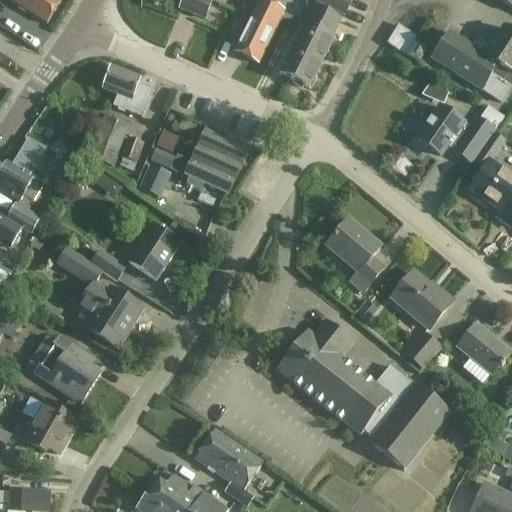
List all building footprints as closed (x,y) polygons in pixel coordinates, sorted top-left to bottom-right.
[(7,0),(46,25),(60,4),(54,0),(7,0)] [(182,0),(178,11),(204,22),(213,1),(209,0),(182,0)] [(315,0),(313,4),(345,19),(354,1),(352,0),(315,0)] [(511,0),(496,0),(511,12),(511,0)] [(257,65),(283,12),(259,1),(234,53),(257,65)] [(279,75),(309,91),(335,39),(333,38),(341,20),(315,7),(306,24),(304,23),(279,75)] [(418,37),(399,24),(387,42),(406,56),(418,37)] [(511,34),(503,29),(485,57),(449,34),(432,61),(500,105),(511,86),(511,34)] [(115,108),(144,119),(154,92),(138,86),(141,80),(111,68),(102,91),(119,97),(115,108)] [(466,125),(439,106),(414,142),(441,161),(448,150),(452,153),(451,154),(471,168),(496,132),(476,118),(469,128),(465,126),(466,125)] [(113,168),(129,126),(103,116),(87,158),(113,168)] [(229,197),(249,153),(206,133),(186,178),(229,197)] [(119,168),(131,172),(134,164),(136,165),(142,145),(127,139),(120,159),(122,159),(119,168)] [(175,159),(155,150),(150,162),(169,171),(175,159)] [(497,219),(511,229),(511,179),(488,163),(469,192),(501,214),(497,219)] [(20,202),(22,198),(32,205),(43,187),(7,165),(0,176),(0,185),(13,193),(11,196),(20,202)] [(160,200),(171,176),(149,166),(139,190),(160,200)] [(21,230),(32,237),(42,220),(15,204),(6,220),(21,229),(21,230)] [(0,245),(9,251),(21,230),(21,229),(6,220),(6,221),(0,217),(0,245)] [(350,283),(363,294),(384,270),(372,260),(381,249),(349,221),(326,248),(358,274),(350,283)] [(156,282),(180,245),(151,226),(127,264),(156,282)] [(85,329),(117,350),(142,311),(111,291),(109,294),(96,285),(102,275),(89,267),(90,265),(66,249),(55,266),(92,291),(80,309),(93,318),(85,329)] [(89,267),(102,275),(116,285),(126,269),(100,251),(90,265),(89,267)] [(392,300),(429,331),(451,304),(437,293),(436,294),(413,275),(392,300)] [(372,446),(407,472),(452,414),(417,387),(416,387),(391,368),(376,388),(341,361),(354,344),(326,323),(313,340),(307,335),(278,374),(347,427),(348,427),(363,438),(366,434),(376,441),(372,446)] [(462,370),(482,386),(491,377),(511,353),(476,325),(457,349),(470,360),(462,370)] [(424,373),(442,349),(420,332),(402,356),(424,373)] [(97,376),(87,370),(92,362),(61,341),(37,377),(78,405),(97,376)] [(47,451),(57,457),(75,426),(45,408),(24,444),(45,456),(47,451)] [(0,455),(10,436),(0,431),(0,455)] [(244,494),(263,466),(215,432),(196,460),(244,494)] [(511,462),(511,448),(506,445),(501,457),(511,462)] [(154,505),(165,511),(228,511),(217,504),(215,506),(174,476),(154,504),(146,499),(154,505)] [(23,494),(23,490),(20,490),(21,478),(3,477),(2,492),(9,492),(8,506),(0,505),(0,511),(49,511),(51,496),(23,494)] [(471,511),(503,511),(510,498),(484,486),(471,511)] [(511,511),(511,498),(510,498),(503,511),(511,511)] [(165,511),(154,505),(146,499),(137,511),(136,511),(165,511)]
